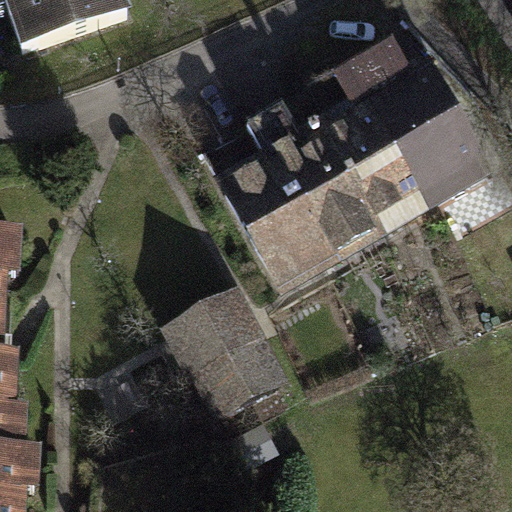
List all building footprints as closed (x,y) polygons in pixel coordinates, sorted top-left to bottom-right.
[(128,20),(120,0),(3,0),(23,56),(128,20)] [(430,78),(411,90),(392,56),(341,84),(416,218),(485,177),(430,78)] [(376,241),(416,218),(341,84),(340,85),(297,109),(376,241)] [(333,265),(376,241),(297,109),(251,135),(271,171),(279,167),(333,265)] [(279,167),(271,171),(226,196),(281,294),(286,292),(333,265),(279,167)] [(0,284),(2,243),(0,243),(0,459),(6,460),(11,365),(0,364),(0,284)] [(228,364),(258,348),(235,304),(175,336),(199,380),(228,364)] [(252,408),(281,392),(258,348),(228,364),(252,408)] [(222,423),(252,408),(228,364),(199,380),(222,423)] [(265,445),(228,464),(243,492),(279,474),(265,445)] [(6,460),(0,459),(0,511),(18,511),(22,461),(6,460)]
